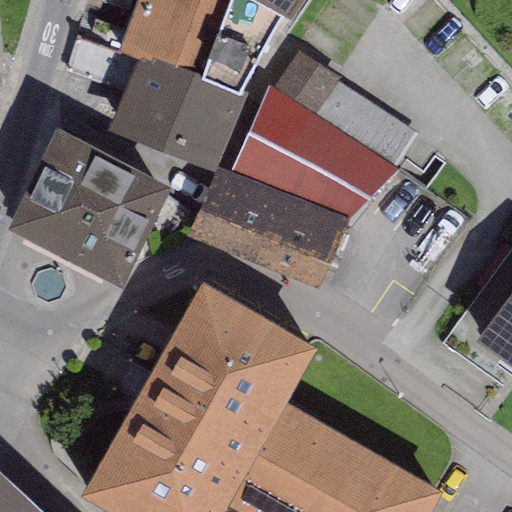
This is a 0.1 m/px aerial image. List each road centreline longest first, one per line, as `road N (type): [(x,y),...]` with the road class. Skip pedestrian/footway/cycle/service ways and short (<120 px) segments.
road 1 (residential): [(0,393),(160,278),(220,271),(269,295),(511,459)]
road 2 (residential): [(55,0),(0,204)]
